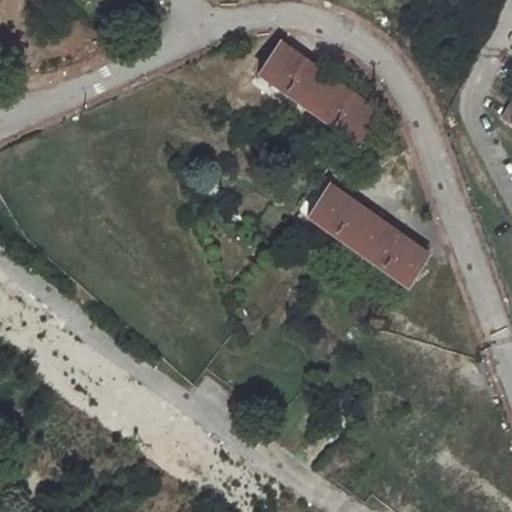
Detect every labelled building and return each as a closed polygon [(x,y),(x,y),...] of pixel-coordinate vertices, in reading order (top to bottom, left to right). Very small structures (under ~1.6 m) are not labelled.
[(378,115),(284,48),(263,79),(357,146),(378,115)] [(427,257),(336,189),(313,220),(404,287),(427,257)] [(241,511),(282,511),(295,493),(55,333),(66,317),(0,273),(0,328),(30,349),(19,365),(241,511)] [(449,430),(477,393),(377,320),(349,358),(449,430)] [(497,511),(421,466),(398,504),(410,511),(497,511)]
